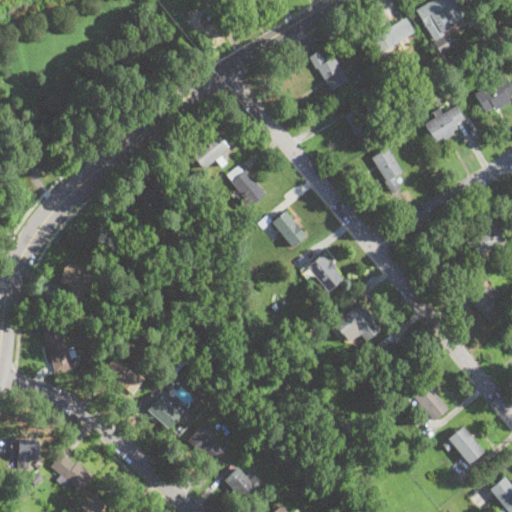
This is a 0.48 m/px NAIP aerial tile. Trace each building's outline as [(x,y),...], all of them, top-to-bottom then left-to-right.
[(459,0),(467,13),(448,24),(445,20),(439,24),(444,33),(434,39),(426,24),(424,26),(421,22),(423,20),(416,8),(428,0),(459,0)] [(506,4),(508,12),(511,11),(511,14),(504,16),(502,5),(506,4)] [(378,54),(369,39),(406,17),(415,32),(378,54)] [(439,52),(433,41),(442,35),(449,46),(439,52)] [(319,51),(325,61),(333,56),(348,80),(342,84),(344,88),(335,93),(333,89),(331,90),(317,67),(316,68),(309,57),(319,51)] [(510,101),(495,110),(493,107),(486,111),(475,93),(494,82),(491,77),(501,70),(511,88),(511,94),(508,97),(510,101)] [(362,79),(359,74),(364,71),(367,76),(362,79)] [(421,94),(415,97),(411,89),(417,86),(421,94)] [(390,107),(385,111),(382,106),(386,102),(390,107)] [(374,123),(356,135),(343,115),(361,103),(374,123)] [(456,105),(464,118),(455,124),(457,128),(453,131),(454,133),(445,139),(443,137),(436,141),(425,124),(436,117),(432,111),(438,107),(442,113),(456,105)] [(215,133),(222,141),(224,140),(235,154),(221,166),(216,159),(204,169),(191,153),(215,133)] [(393,194),(384,181),(386,180),(372,158),(388,148),(402,171),(394,176),(402,188),(393,194)] [(244,171),(246,170),(266,193),(248,208),(241,199),(243,197),(231,183),(233,181),(227,174),(238,165),(244,171)] [(183,208),(169,221),(143,191),(157,179),(183,208)] [(306,236),(293,247),(272,222),(285,211),(306,236)] [(262,228),(257,222),(267,214),(272,220),(262,228)] [(506,240),(477,258),(466,240),(495,223),(506,240)] [(342,280),(328,291),(308,266),(323,254),(342,280)] [(90,272),(80,305),(66,301),(71,285),(60,282),(66,264),(90,272)] [(504,310),(488,322),(466,294),(482,282),(504,310)] [(357,301),(331,322),(346,340),(357,331),(363,338),(378,327),(370,318),(372,316),(363,304),(360,306),(357,301)] [(121,322),(104,327),(102,320),(119,315),(121,322)] [(258,319),(254,323),(249,319),(253,315),(258,319)] [(136,326),(133,332),(127,328),(130,323),(136,326)] [(60,324),(68,349),(73,347),(77,358),(71,360),(73,367),(56,372),(43,329),(60,324)] [(127,335),(117,347),(111,343),(121,330),(127,335)] [(415,368),(400,379),(380,353),(395,342),(415,368)] [(99,353),(94,358),(90,355),(95,349),(99,353)] [(142,377),(131,392),(105,372),(117,357),(142,377)] [(175,375),(162,389),(151,376),(164,363),(175,375)] [(221,385),(217,390),(213,386),(218,382),(221,385)] [(448,408),(433,420),(413,395),(427,382),(448,408)] [(180,414),(168,427),(148,410),(159,397),(180,414)] [(469,463),(448,438),(463,426),(484,451),(469,463)] [(214,464),(187,441),(198,429),(224,451),(214,464)] [(37,440),(37,459),(29,459),(29,467),(16,467),(17,457),(10,457),(10,442),(18,442),(18,439),(37,440)] [(453,446),(448,451),(443,444),(448,440),(453,446)] [(246,456),(242,460),(237,455),(241,451),(246,456)] [(75,463),(76,462),(92,475),(79,490),(50,466),(62,452),(75,463)] [(235,467),(231,463),(237,457),(240,461),(235,467)] [(237,467),(249,479),(254,475),(262,483),(244,500),(224,479),(237,467)] [(43,476),(36,484),(30,478),(36,470),(43,476)] [(504,476),(511,485),(511,511),(509,511),(490,489),(504,476)] [(87,511),(81,506),(94,492),(114,511),(87,511)] [(287,511),(280,503),(270,511),(287,511)]
